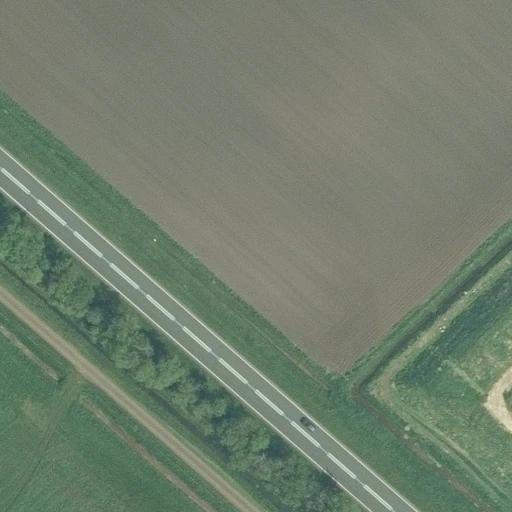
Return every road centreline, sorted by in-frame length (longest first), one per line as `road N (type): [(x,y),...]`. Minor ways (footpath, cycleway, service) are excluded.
road 1 (trunk): [(392,511),(0,169)]
road 2 (unclassified): [(251,511),(0,292)]
